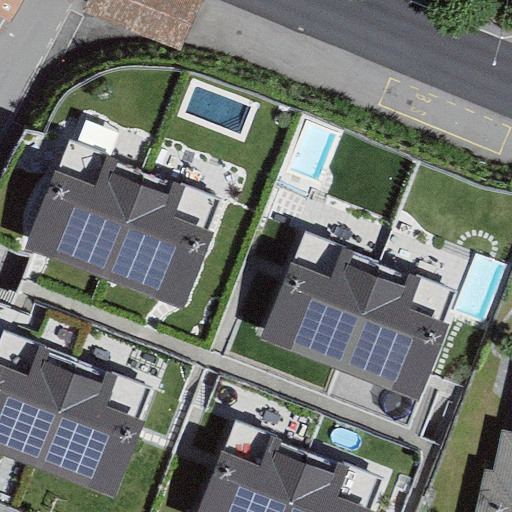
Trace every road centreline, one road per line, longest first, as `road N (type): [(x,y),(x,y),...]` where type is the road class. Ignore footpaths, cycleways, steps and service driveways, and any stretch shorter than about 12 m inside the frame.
road 1 (unknown): [(0,240),(397,410)]
road 2 (primary): [(511,75),(326,0)]
